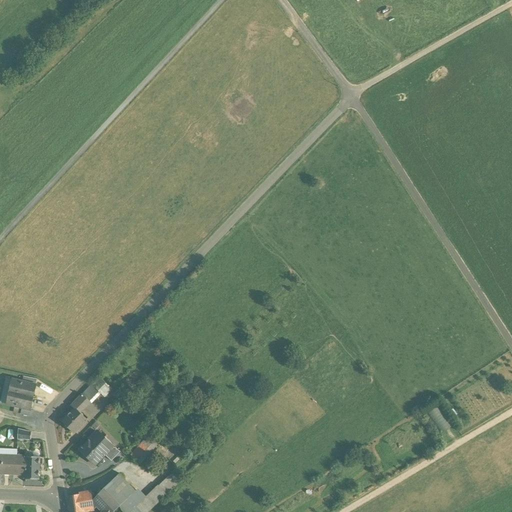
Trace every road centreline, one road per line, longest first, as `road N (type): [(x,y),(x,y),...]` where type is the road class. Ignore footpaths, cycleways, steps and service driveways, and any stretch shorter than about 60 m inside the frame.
road 1 (track): [(72,386),(351,96)]
road 2 (track): [(223,0),(0,239)]
road 3 (track): [(351,96),(511,346)]
road 4 (track): [(511,3),(351,96)]
road 5 (unclassified): [(52,501),(58,492),(49,415),(72,386)]
